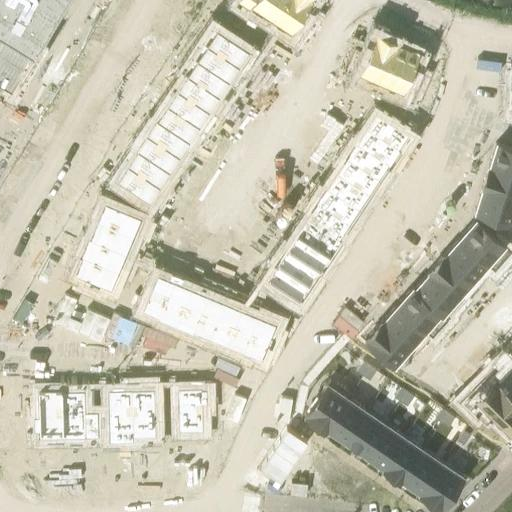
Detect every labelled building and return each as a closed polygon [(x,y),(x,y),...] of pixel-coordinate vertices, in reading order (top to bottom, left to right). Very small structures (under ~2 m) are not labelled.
[(0,0),(0,82),(14,91),(69,0),(0,0)] [(269,0),(265,7),(283,19),(281,23),(293,31),(307,8),(297,1),(297,0),(269,0)] [(209,16),(199,32),(235,56),(245,40),(209,16)] [(350,36),(340,61),(353,66),(355,62),(375,70),(391,30),(392,30),(393,28),(370,19),(362,40),(350,36)] [(391,30),(375,70),(395,79),(393,84),(406,89),(417,64),(405,59),(413,39),(392,30),(391,30)] [(199,32),(190,48),(225,71),(235,56),(199,32)] [(190,48),(180,65),(182,66),(183,65),(216,87),(225,71),(190,48)] [(255,59),(250,66),(261,73),(265,66),(255,59)] [(182,66),(173,80),(206,102),(216,87),(183,65),(182,66)] [(250,66),(246,73),(256,80),(261,73),(250,66)] [(173,80),(164,96),(197,118),(206,102),(173,80)] [(346,86),(341,92),(352,99),(356,92),(346,86)] [(236,90),(231,97),(241,103),(246,97),(236,90)] [(155,109),(154,111),(187,133),(197,118),(164,96),(155,109)] [(231,97),(227,104),(237,110),(241,103),(231,97)] [(371,102),(361,119),(394,140),(395,139),(404,124),(371,102)] [(152,110),(143,126),(177,149),(187,133),(154,111),(155,109),(154,108),(152,110)] [(330,111),(326,117),(336,124),(340,117),(330,111)] [(326,117),(322,124),(332,131),(336,124),(326,117)] [(361,119),(351,134),(385,156),(384,157),(385,158),(396,140),(395,139),(394,140),(361,119)] [(217,121),(212,128),(222,135),(226,128),(217,121)] [(143,126),(133,142),(134,143),(135,142),(168,164),(177,149),(143,126)] [(212,128),(208,135),(218,141),(222,135),(212,128)] [(351,134),(342,150),(375,172),(384,157),(385,156),(351,134)] [(311,141),(307,148),(317,155),(321,148),(311,141)] [(511,146),(495,141),(488,164),(511,171),(511,146)] [(134,143),(125,158),(158,180),(168,164),(135,142),(134,143)] [(307,148),(303,155),(312,162),(317,155),(307,148)] [(342,150),(332,165),(365,187),(375,172),(342,150)] [(197,152),(193,159),(203,165),(207,159),(197,152)] [(125,158),(115,174),(148,196),(158,180),(125,158)] [(193,159),(189,166),(199,172),(203,165),(193,159)] [(511,171),(488,164),(481,186),(511,195),(511,171)] [(332,165),(323,181),(356,202),(365,187),(332,165)] [(292,172),(288,179),(298,186),(302,179),(292,172)] [(288,179),(283,186),(293,193),(298,186),(288,179)] [(323,181),(313,196),(346,218),(356,202),(323,181)] [(178,183),(174,190),(184,196),(188,190),(178,183)] [(511,195),(481,186),(474,209),(511,220),(511,216),(511,195)] [(174,190),(170,197),(180,203),(184,196),(174,190)] [(104,195),(97,214),(133,230),(140,210),(104,195)] [(313,196),(304,212),(337,233),(337,232),(346,218),(313,196)] [(273,203),(268,210),(279,217),(283,210),(273,203)] [(268,210),(264,217),(274,224),(279,217),(268,210)] [(304,212),(294,227),(329,250),(339,233),(337,232),(337,233),(304,212)] [(97,214),(90,233),(126,248),(133,230),(97,214)] [(474,218),(458,236),(487,261),(486,262),(493,269),(510,250),(474,218)] [(294,227),(285,243),(318,264),(317,265),(319,266),(329,250),(294,227)] [(151,228),(148,236),(160,240),(162,233),(151,228)] [(88,232),(81,250),(83,251),(119,266),(126,248),(90,233),(88,232)] [(253,234),(249,241),(259,248),(263,241),(253,234)] [(148,236),(145,244),(156,248),(160,240),(148,236)] [(458,236),(443,253),(472,278),(486,262),(487,261),(458,236)] [(249,241),(245,248),(255,255),(259,248),(249,241)] [(178,243),(174,254),(181,257),(186,246),(178,243)] [(285,243),(275,258),(308,280),(317,265),(318,264),(285,243)] [(186,246),(181,257),(189,260),(193,249),(186,246)] [(83,251),(75,270),(111,285),(119,266),(83,251)] [(443,253),(428,270),(457,295),(472,278),(443,253)] [(211,256),(207,268),(214,271),(219,259),(211,256)] [(275,258),(265,274),(298,296),(308,280),(275,258)] [(219,259),(214,271),(222,274),(226,263),(219,259)] [(137,265),(134,272),(145,277),(148,269),(137,265)] [(157,268),(142,305),(159,312),(160,312),(174,275),(157,268)] [(245,270),(240,281),(248,285),(252,273),(245,270)] [(412,284),(411,285),(445,316),(446,315),(461,298),(457,295),(428,270),(413,286),(412,284)] [(134,272),(131,280),(143,284),(145,277),(134,272)] [(159,312),(158,314),(176,321),(191,282),(174,275),(160,312),(159,312)] [(261,276),(257,287),(264,290),(269,279),(261,276)] [(269,279),(264,290),(272,294),(276,282),(269,279)] [(511,283),(508,280),(502,286),(511,294),(511,292),(511,283)] [(191,282),(176,321),(194,329),(195,327),(193,326),(208,289),(191,282)] [(411,285),(396,302),(425,328),(424,329),(431,335),(448,316),(446,315),(445,316),(411,285)] [(208,289),(193,326),(195,327),(209,333),(224,296),(208,289)] [(224,296),(209,333),(226,340),(240,302),(224,296)] [(240,302),(226,340),(242,347),(257,309),(240,302)] [(396,302),(381,319),(410,345),(424,329),(425,328),(396,302)] [(483,308),(477,314),(486,322),(492,316),(483,308)] [(257,309),(242,347),(261,354),(275,317),(257,309)] [(477,314),(472,320),(481,328),(486,322),(477,314)] [(381,319),(365,337),(394,363),(410,345),(381,319)] [(452,342),(447,348),(456,356),(462,350),(452,342)] [(511,348),(511,347),(485,373),(511,400),(511,348)] [(447,348),(442,354),(451,362),(456,356),(447,348)] [(362,359),(355,369),(362,374),(369,364),(362,359)] [(369,364),(362,374),(369,378),(375,368),(369,364)] [(511,400),(485,373),(458,400),(475,417),(484,408),(508,431),(511,427),(511,400)] [(329,377),(305,413),(325,427),(347,395),(348,395),(351,391),(350,391),(329,377)] [(400,385),(393,395),(400,399),(406,389),(400,385)] [(425,385),(421,392),(431,399),(435,392),(425,385)] [(203,386),(179,387),(180,431),(205,430),(203,386)] [(133,388),(110,389),(111,433),(135,432),(133,388)] [(157,388),(133,388),(135,432),(158,431),(157,388)] [(64,389),(40,390),(42,436),(65,435),(64,391),(64,389)] [(406,389),(400,399),(406,404),(413,394),(406,389)] [(87,390),(64,391),(65,435),(89,434),(87,390)] [(347,395),(325,427),(344,440),(366,408),(365,407),(348,395),(347,395)] [(366,408),(344,440),(363,453),(385,421),(386,421),(389,417),(388,417),(369,404),(368,403),(365,407),(366,408)] [(441,406),(434,415),(441,420),(447,410),(441,406)] [(447,410),(441,420),(447,425),(454,415),(447,410)] [(385,421),(363,453),(382,465),(404,433),(386,421),(385,421)] [(463,428),(456,438),(463,442),(470,433),(463,428)] [(404,433),(382,465),(401,478),(423,446),(404,433)] [(423,446),(401,478),(420,491),(441,459),(423,446)] [(211,458),(202,458),(203,471),(211,471),(211,458)] [(441,459),(420,491),(440,505),(455,484),(459,486),(464,479),(460,476),(462,473),(441,459)] [(143,460),(136,461),(136,473),(144,473),(143,460)] [(136,461),(128,461),(128,473),(136,473),(136,461)] [(66,463),(59,463),(59,476),(67,476),(66,463)] [(289,493),(305,495),(306,483),(291,481),(289,493)]
